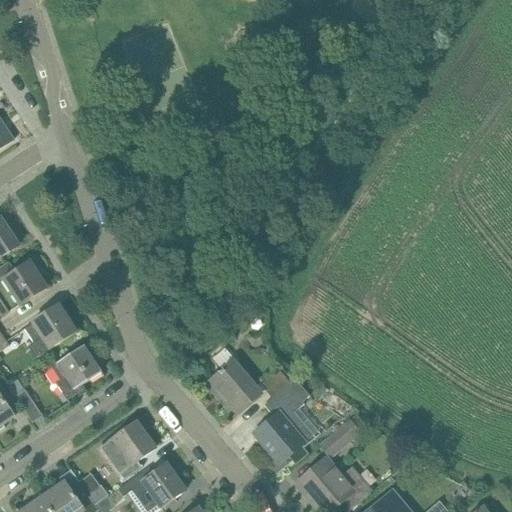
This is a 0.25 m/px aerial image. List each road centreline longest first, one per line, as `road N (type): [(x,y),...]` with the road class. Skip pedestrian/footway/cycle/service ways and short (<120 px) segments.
road 1 (residential): [(155,378),(72,142)]
road 2 (residential): [(0,481),(155,378)]
road 3 (residential): [(268,511),(155,378)]
road 4 (residential): [(72,142),(25,0)]
